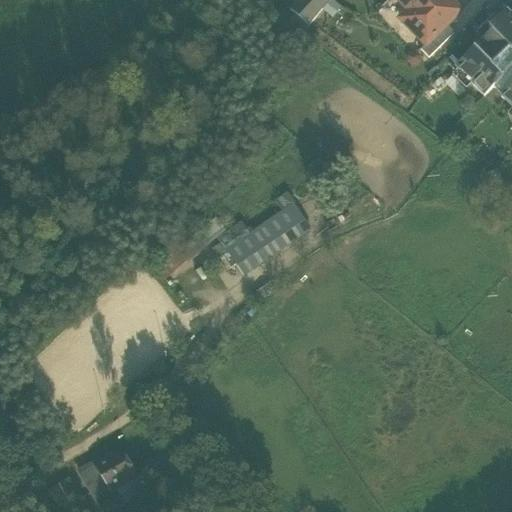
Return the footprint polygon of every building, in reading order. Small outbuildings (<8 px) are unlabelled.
[(299,0),(289,11),(307,28),(330,2),(328,0),(299,0)] [(460,12),(447,0),(396,0),(408,12),(417,21),(409,29),(426,46),(446,26),(460,12)] [(417,21),(408,12),(400,20),(409,29),(417,21)] [(501,98),(511,110),(511,20),(506,14),(488,32),(491,35),(455,70),(457,72),(471,86),(484,99),(494,89),(502,97),(501,98)] [(454,34),(446,26),(426,46),(420,52),(428,60),(454,34)] [(471,86),(457,72),(444,85),(458,99),(471,86)] [(336,186),(312,202),(324,219),(347,203),(336,186)] [(274,202),(280,212),(293,203),(286,194),(274,202)] [(280,212),(278,213),(296,242),(312,232),(293,203),(280,212)] [(236,265),(243,276),(296,242),(278,213),(247,232),(224,247),(236,265)] [(215,218),(195,235),(205,246),(207,249),(216,240),(227,232),(215,218)] [(227,232),(216,240),(219,245),(221,243),(224,247),(247,232),(241,222),(227,232)] [(188,261),(205,246),(195,235),(178,250),(188,261)] [(171,241),(146,263),(164,283),(188,261),(178,250),(171,241)] [(221,243),(219,245),(211,251),(225,273),(236,265),(224,247),(221,243)] [(272,283),(254,293),(260,303),(277,292),(272,283)] [(119,449),(91,465),(109,495),(115,491),(137,479),(119,449)] [(112,511),(124,505),(115,491),(109,495),(91,465),(78,473),(101,511),(112,511)] [(48,491),(59,511),(80,500),(68,479),(48,491)] [(115,491),(124,505),(145,493),(137,479),(115,491)]
